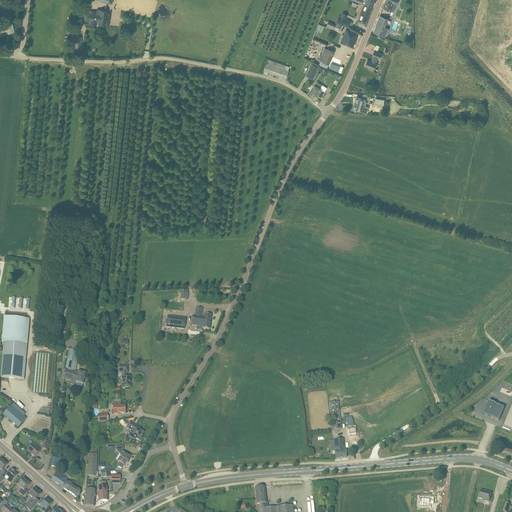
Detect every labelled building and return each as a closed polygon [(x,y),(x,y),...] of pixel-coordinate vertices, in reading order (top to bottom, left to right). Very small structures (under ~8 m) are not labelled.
[(385,0),(383,8),(388,10),(391,11),(394,12),(397,4),(398,0),(385,0)] [(365,24),(372,7),(371,7),(370,6),(370,7),(365,4),(365,5),(358,21),(365,24)] [(100,12),(85,10),(84,21),(99,22),(98,24),(105,25),(107,11),(100,10),(100,12)] [(380,15),(373,32),(385,37),(389,28),(385,27),(388,19),(380,15)] [(350,22),(339,16),(336,22),(348,27),(350,22)] [(346,37),(343,43),(346,45),(347,44),(349,44),(348,45),(353,48),(355,43),(354,42),(357,35),(347,30),(345,34),(344,36),(346,37)] [(320,64),(319,65),(327,68),(329,64),(334,51),(328,48),(328,49),(326,48),(323,57),(321,61),(320,64)] [(382,54),(379,53),(374,51),(373,55),(373,56),(371,61),(367,60),(365,66),(374,70),(376,63),(378,57),(381,58),(382,54)] [(286,65),(267,59),(264,71),(286,78),(289,71),(288,70),(289,67),(285,66),(286,65)] [(318,66),(312,63),(308,73),(314,75),(318,66)] [(323,85),(318,83),(317,81),(313,87),(309,93),(314,97),(316,94),(318,95),(321,97),(324,91),(320,88),(323,85)] [(363,99),(361,99),(357,97),(355,104),(353,109),(364,112),(364,113),(367,114),(369,105),(366,104),(366,102),(365,102),(365,100),(363,99)] [(55,331),(55,333),(68,334),(68,332),(70,312),(71,302),(57,302),(55,331)] [(202,308),(196,308),(195,315),(193,315),(192,326),(202,327),(202,329),(209,330),(211,315),(203,314),(203,315),(202,315),(202,308)] [(168,316),(166,327),(184,329),(185,318),(168,316)] [(24,379),(27,344),(29,319),(4,317),(2,342),(4,342),(1,377),(24,379)] [(79,351),(73,350),(69,349),(64,379),(72,381),(71,384),(75,385),(76,382),(84,384),(86,373),(76,371),(79,351)] [(122,388),(126,388),(131,388),(131,377),(127,377),(127,373),(128,373),(128,366),(120,366),(120,373),(123,373),(123,377),(122,377),(122,388)] [(342,429),(341,424),(338,401),(329,402),(332,430),(342,429)] [(495,404),(489,401),(483,415),(489,417),(499,420),(504,408),(495,404)] [(18,428),(26,419),(27,418),(24,416),(26,414),(14,403),(12,406),(11,405),(3,414),(18,428)] [(125,406),(121,406),(121,403),(114,403),(114,407),(114,414),(118,414),(118,413),(125,413),(125,406)] [(107,414),(97,415),(97,418),(98,418),(98,422),(108,421),(107,414)] [(347,428),(354,426),(351,416),(345,418),(347,428)] [(144,432),(140,430),(139,429),(140,428),(130,422),(127,428),(134,432),(132,436),(136,439),(140,441),(142,438),(141,437),(144,432)] [(108,427),(100,426),(100,440),(107,440),(108,427)] [(335,451),(336,459),(346,458),(346,450),(344,450),(343,440),(334,441),(335,451)] [(28,451),(35,457),(41,450),(39,448),(38,450),(32,445),(28,451)] [(123,449),(116,449),(120,454),(121,455),(118,461),(120,462),(118,465),(118,466),(122,468),(123,468),(124,465),(128,459),(129,460),(131,456),(127,453),(123,451),(123,449)] [(89,454),(87,476),(96,476),(97,454),(92,454),(89,454)] [(53,457),(50,465),(56,467),(58,459),(53,457)] [(10,483),(14,479),(17,475),(14,473),(15,472),(12,469),(6,476),(9,479),(7,481),(10,483)] [(67,482),(59,477),(55,474),(51,480),(76,497),(81,490),(73,485),(75,483),(71,480),(69,483),(67,481),(67,482)] [(22,488),(18,492),(23,497),(28,492),(25,489),(29,484),(27,482),(27,481),(25,479),(24,479),(23,479),(18,485),(22,488)] [(107,486),(106,486),(106,482),(100,482),(98,484),(98,486),(97,486),(98,492),(107,492),(107,486)] [(465,495),(467,486),(450,482),(444,509),(456,511),(463,511),(467,499),(464,498),(465,496),(467,497),(468,495),(465,495)] [(267,508),(265,492),(265,487),(255,488),(256,504),(260,504),(260,511),(293,511),(293,506),(267,508)] [(39,502),(36,499),(40,494),(35,489),(29,495),(32,497),(24,506),(30,511),(35,507),(37,503),(39,502)] [(96,490),(91,490),(86,489),(85,506),(94,506),(95,501),(96,490)] [(489,502),(490,497),(491,493),(488,492),(487,493),(480,491),(479,496),(478,498),(483,499),(483,500),(489,502)] [(102,503),(102,502),(107,501),(108,500),(107,492),(98,492),(99,502),(100,503),(102,503)] [(417,497),(417,507),(429,508),(429,505),(434,506),(434,498),(427,498),(427,497),(424,497),(417,497)] [(48,508),(52,504),(46,499),(44,502),(41,499),(39,502),(37,503),(40,506),(41,505),(44,507),(42,510),(43,511),(49,511),(51,511),(48,508)] [(388,500),(380,500),(380,504),(379,504),(379,509),(380,509),(380,511),(389,511),(389,506),(388,506),(388,500)] [(7,502),(1,510),(4,511),(3,511),(11,511),(13,511),(11,509),(12,508),(9,506),(7,502)]
